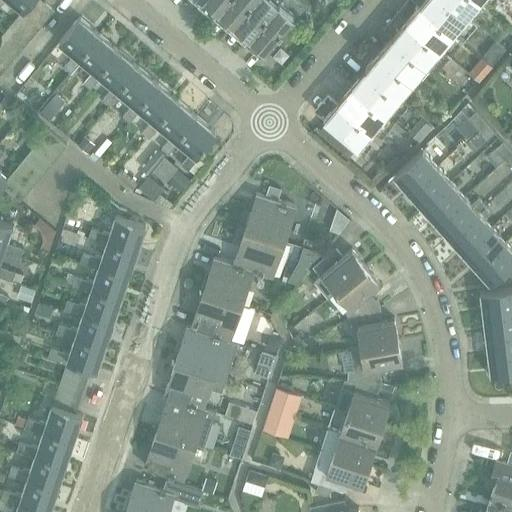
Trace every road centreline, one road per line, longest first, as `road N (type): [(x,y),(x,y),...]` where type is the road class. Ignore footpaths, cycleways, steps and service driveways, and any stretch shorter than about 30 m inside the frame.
road 1 (residential): [(87,511),(182,227),(264,126)]
road 2 (residential): [(451,418),(447,349),(427,289),(398,241),(264,126)]
road 3 (residential): [(264,126),(114,0)]
road 4 (residential): [(264,126),(370,0)]
